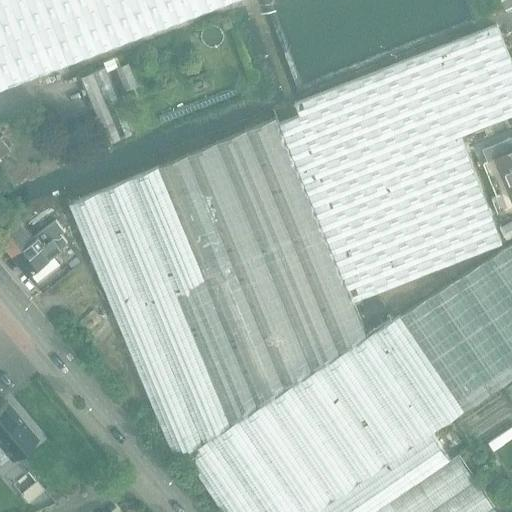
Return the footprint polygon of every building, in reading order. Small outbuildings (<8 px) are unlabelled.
[(0,0),(0,89),(232,0),(0,0)] [(511,242),(457,277),(367,335),(354,300),(452,262),(503,242),(461,135),(511,115),(511,61),(497,24),(296,103),(301,115),(280,123),(277,117),(69,204),(131,352),(175,460),(185,454),(224,511),(314,511),(432,432),(511,377),(511,242)] [(112,58),(104,62),(108,71),(116,67),(113,58),(112,58)] [(128,63),(116,67),(126,90),(137,85),(128,63)] [(105,66),(81,75),(98,115),(110,143),(117,140),(133,133),(105,66)] [(0,155),(10,147),(0,135),(0,155)] [(511,202),(511,201),(511,137),(483,149),(487,162),(495,159),(511,202)] [(0,239),(28,274),(66,243),(58,233),(62,230),(54,220),(31,238),(16,219),(0,232),(0,239)] [(511,219),(501,225),(506,238),(511,234),(511,219)] [(0,465),(10,457),(12,459),(37,438),(7,401),(0,406),(0,465)] [(511,426),(488,442),(493,450),(511,437),(511,426)] [(432,432),(314,511),(373,511),(449,460),(432,432)] [(449,460),(373,511),(499,511),(459,453),(449,460)] [(36,479),(20,492),(28,501),(43,488),(36,479)]
